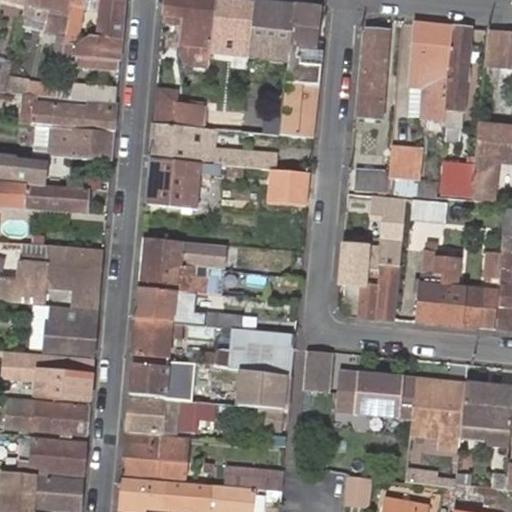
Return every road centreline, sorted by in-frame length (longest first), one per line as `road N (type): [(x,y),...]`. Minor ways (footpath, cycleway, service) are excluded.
road 1 (residential): [(342,0),(315,330),(511,350)]
road 2 (residential): [(100,511),(147,0)]
